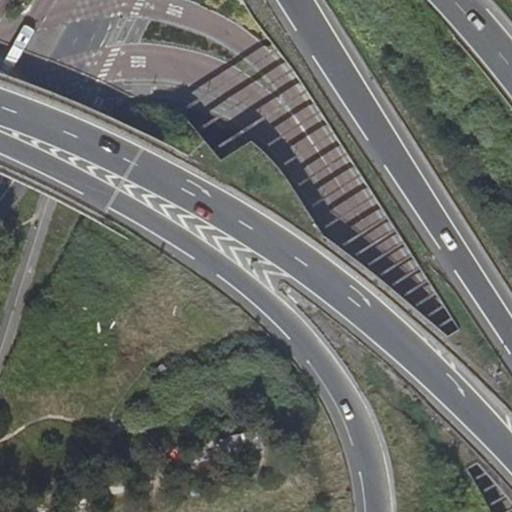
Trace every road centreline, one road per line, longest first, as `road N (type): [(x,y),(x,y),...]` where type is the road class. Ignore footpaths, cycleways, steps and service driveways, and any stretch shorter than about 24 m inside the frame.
road 1 (trunk): [(0,115),(124,156),(282,251),(384,325),(511,453)]
road 2 (primary): [(0,143),(220,272),(312,361),(361,439),(374,511)]
road 3 (trunk): [(288,0),(511,332)]
road 4 (primary): [(1,176),(104,0)]
